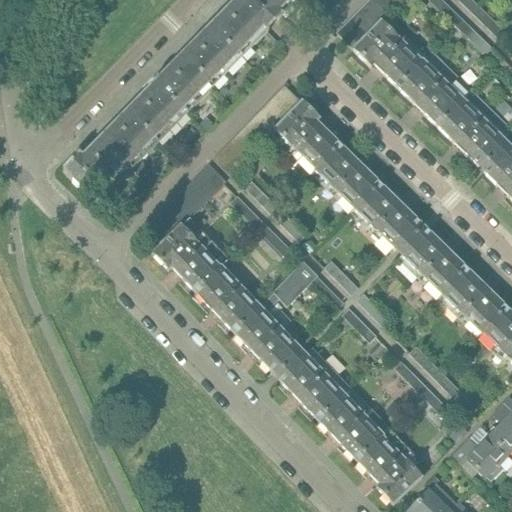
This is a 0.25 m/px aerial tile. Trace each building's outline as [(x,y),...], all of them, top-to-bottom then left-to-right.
[(269,31),(237,0),(231,0),(234,3),(180,58),(209,86),(263,31),(266,34),(269,31)] [(237,0),(269,31),(278,21),(256,0),(237,0)] [(256,0),(278,21),(281,18),(278,15),(292,0),(256,0)] [(378,0),(369,0),(363,7),(390,14),(398,5),(378,0)] [(408,26),(426,8),(417,0),(410,0),(397,14),(408,26)] [(455,28),(461,22),(438,0),(430,0),(428,2),(455,28)] [(456,0),(470,13),(476,7),(469,0),(456,0)] [(390,14),(363,7),(354,16),(381,23),(390,14)] [(476,7),(470,13),(497,39),(503,33),(476,7)] [(354,16),(345,25),(371,32),(379,23),(380,24),(381,23),(354,16)] [(482,54),(488,48),(461,22),(455,28),(482,54)] [(371,32),(353,51),(352,52),(370,69),(373,66),(396,89),(421,64),(380,24),(379,23),(371,32)] [(337,36),(353,51),(371,32),(345,25),(336,35),(337,36)] [(421,64),(396,89),(436,127),(461,101),(469,93),(430,54),(421,64)] [(209,86),(180,58),(161,78),(160,77),(144,93),(145,95),(126,114),(154,142),(209,86)] [(274,97),(281,124),(301,104),(284,88),(274,97)] [(461,101),(436,127),(480,170),(505,144),(502,142),(511,133),(469,93),(461,101)] [(273,134),(274,133),(274,132),(281,124),(274,97),(266,107),(273,134)] [(301,104),(281,124),(274,132),(274,133),(315,172),(340,147),(316,124),(319,121),(301,104)] [(264,143),(273,134),(266,107),(257,116),(264,143)] [(117,179),(154,142),(126,114),(81,160),(78,156),(62,173),(85,195),(108,171),(117,179)] [(256,152),(264,143),(257,116),(248,125),(256,152)] [(247,161),(256,152),(248,125),(239,134),(247,161)] [(238,170),(247,161),(239,134),(230,143),(238,170)] [(213,161),(230,178),(238,170),(230,143),(213,161)] [(511,201),(511,151),(505,144),(480,170),(483,173),(511,201)] [(314,173),(354,213),(380,187),(340,147),(315,172),(314,173)] [(225,184),(207,166),(198,176),(206,203),(225,184)] [(206,203),(198,176),(189,185),(197,212),(206,203)] [(245,190),(271,217),(278,211),(251,184),(245,190)] [(197,212),(189,185),(181,194),(188,221),(189,220),(197,212)] [(397,255),(423,229),(380,187),(354,213),(397,255)] [(188,221),(181,194),(172,203),(179,229),(180,228),(180,229),(188,221)] [(257,232),(263,226),(237,199),(231,205),(257,232)] [(179,229),(172,203),(163,212),(170,238),(179,229)] [(278,211),(271,217),(298,244),(304,237),(278,211)] [(170,238),(163,212),(154,221),(161,246),(170,238)] [(200,231),(189,220),(188,221),(180,229),(180,228),(179,229),(170,238),(161,246),(152,255),(151,255),(168,273),(171,270),(194,294),(221,269),(220,269),(219,269),(191,240),(200,231)] [(161,246),(154,221),(137,239),(152,255),(161,246)] [(283,259),(290,252),(263,226),(257,232),(283,259)] [(423,229),(397,255),(441,297),(466,271),(423,229)] [(330,264),(324,270),(350,297),(357,290),(330,264)] [(342,305),(316,279),(302,265),(258,309),(259,309),(233,334),(275,378),(301,353),(264,314),(279,300),(287,308),(310,285),(336,312),(342,305)] [(259,309),(258,309),(221,269),(194,294),(233,334),(259,309)] [(441,297),(481,336),(506,310),(466,271),(441,297)] [(356,302),(383,330),(389,323),(362,296),(356,302)] [(511,315),(506,310),(481,336),(481,337),(482,336),(511,365),(511,315)] [(368,344),(375,338),(348,311),(342,317),(368,344)] [(348,388),(311,349),(304,356),(301,353),(275,378),(317,422),(343,397),(341,395),(348,388)] [(409,356),(436,383),(442,377),(416,350),(409,356)] [(394,371),(421,397),(427,391),(401,364),(394,371)] [(442,377),(436,383),(462,409),(468,403),(442,377)] [(447,424),(454,418),(427,391),(421,397),(447,424)] [(317,422),(355,463),(381,438),(343,397),(317,422)] [(492,416),(502,426),(489,439),(508,457),(511,453),(511,404),(508,400),(492,416)] [(480,429),(451,458),(471,477),(475,472),(485,481),(487,479),(490,483),(502,471),(498,467),(508,457),(489,439),(480,429)] [(381,438),(355,463),(378,487),(375,490),(392,508),(420,480),(404,463),(381,438)] [(450,511),(455,507),(434,487),(409,511),(450,511)]
